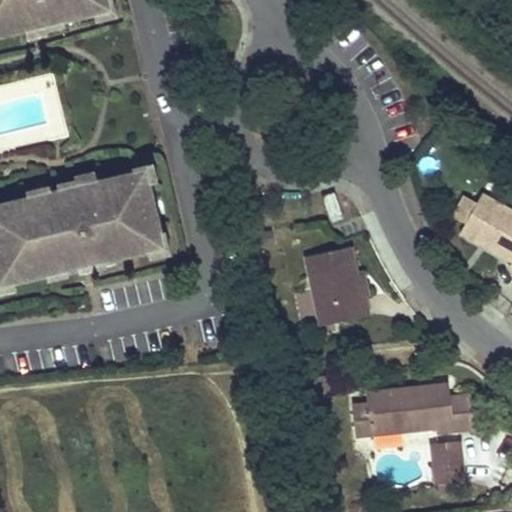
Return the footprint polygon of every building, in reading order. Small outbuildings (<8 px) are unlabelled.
[(0,0),(0,34),(25,29),(27,28),(36,26),(37,31),(46,28),(62,25),(61,20),(93,12),(109,8),(107,0),(0,0)] [(117,16),(112,0),(107,0),(109,8),(93,12),(94,17),(96,22),(117,16)] [(27,28),(25,29),(27,40),(48,35),(46,28),(37,31),(36,26),(27,28)] [(149,185),(158,183),(153,162),(132,167),(133,172),(145,169),(149,185)] [(69,268),(77,266),(86,263),(87,265),(99,262),(101,261),(101,260),(147,248),(163,244),(160,233),(157,218),(149,220),(144,197),(151,195),(149,185),(145,169),(133,172),(98,180),(86,183),(85,178),(76,181),(59,184),(60,189),(49,192),(49,189),(37,192),(38,197),(30,199),(30,197),(28,198),(0,204),(0,284),(14,281),(47,273),(57,271),(57,273),(69,270),(69,268)] [(85,178),(86,183),(98,180),(96,169),(74,174),(76,181),(85,178)] [(28,198),(30,197),(30,199),(38,197),(37,192),(49,189),(47,184),(36,187),(28,189),(26,190),(28,198)] [(511,209),(482,193),(477,203),(468,218),(465,223),(460,233),(511,261),(509,268),(511,269),(511,209)] [(151,195),(144,197),(149,220),(157,218),(151,195)] [(477,203),(464,196),(452,217),(465,223),(468,218),(477,203)] [(333,197),(321,200),(330,226),(341,222),(333,197)] [(147,248),(149,258),(170,253),(165,232),(160,233),(163,244),(147,248)] [(358,275),(351,247),(304,257),(320,326),(370,314),(366,296),(363,297),(358,275)] [(77,266),(79,274),(100,268),(99,262),(87,265),(86,263),(77,266)] [(47,273),(49,281),(71,276),(69,270),(57,273),(57,271),(47,273)] [(369,296),(364,274),(358,275),(363,297),(366,296),(369,296)] [(0,294),(17,291),(14,281),(0,284),(0,294)] [(332,375),(303,378),(305,395),(334,392),(332,375)] [(383,390),(366,392),(367,403),(371,435),(437,428),(437,433),(454,432),(450,396),(448,383),(383,390)] [(473,429),(470,394),(450,396),(454,432),(473,429)] [(371,435),(367,403),(353,404),(357,437),(371,435)] [(462,439),(430,442),(433,483),(439,483),(440,493),(451,494),(451,483),(467,482),(462,439)]
